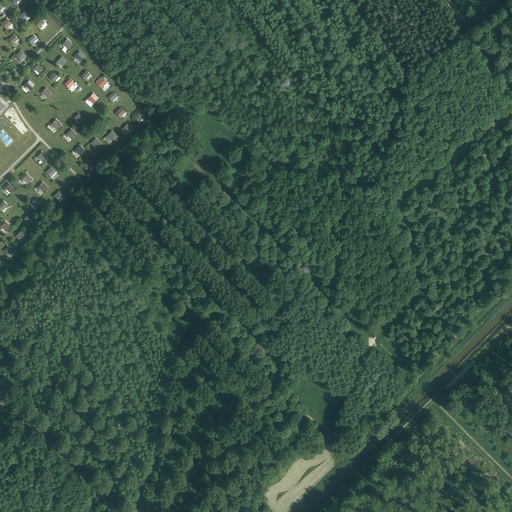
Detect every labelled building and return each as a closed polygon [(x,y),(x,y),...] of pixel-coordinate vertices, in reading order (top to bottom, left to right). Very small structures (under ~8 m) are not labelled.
[(19,17),(24,22),(26,21),(25,20),(28,16),(24,12),(19,17)] [(35,23),(40,28),(42,27),(40,25),(44,22),(40,18),(35,23)] [(1,24),(7,30),(9,28),(8,27),(11,23),(7,19),(1,24)] [(8,40),(13,45),(15,43),(14,42),(18,39),(14,35),(8,40)] [(28,40),(33,45),(35,43),(33,42),(37,38),(33,35),(28,40)] [(63,46),(64,45),(68,49),(72,44),(67,39),(61,45),(63,46)] [(15,56),(20,60),(24,56),(25,58),(26,56),(21,51),(15,56)] [(75,58),(76,57),(80,61),(84,56),(79,51),(74,57),(75,58)] [(56,62),(57,63),(59,62),(62,66),(67,61),(61,56),(56,62)] [(34,71),(35,69),(39,73),(43,69),(38,64),(33,69),(34,71)] [(81,76),(86,81),(87,79),(86,78),(90,74),(86,71),(81,76)] [(50,78),(55,83),(56,81),(55,80),(58,76),(55,73),(50,78)] [(97,83),(102,89),(104,87),(103,86),(106,82),(102,78),(97,83)] [(65,84),(69,88),(72,84),(73,85),(75,84),(70,79),(65,84)] [(23,86),(25,87),(26,86),(30,90),(34,85),(29,80),(23,86)] [(41,93),(42,94),(44,93),(47,97),(51,93),(46,88),(41,93)] [(108,97),(112,101),(117,96),(113,92),(108,97)] [(89,101),(90,99),(94,103),(98,99),(93,94),(88,99),(89,101)] [(116,113),(121,118),(123,117),(122,116),(125,112),(121,108),(116,113)] [(7,117),(12,114),(12,113),(13,112),(11,109),(4,113),(7,117)] [(134,117),(140,122),(141,121),(140,120),(144,116),(140,112),(134,117)] [(75,120),(76,119),(80,122),(84,119),(78,114),(74,118),(75,120)] [(50,125),(52,127),(53,125),(57,129),(61,125),(56,120),(50,125)] [(24,134),(29,129),(24,123),(18,128),(24,134)] [(124,130),(125,129),(129,133),(132,129),(127,124),(122,129),(124,130)] [(67,137),(68,135),(72,139),(76,135),(71,129),(66,135),(67,137)] [(138,133),(142,139),(148,135),(144,129),(138,133)] [(106,137),(107,138),(109,137),(112,141),(117,136),(112,131),(106,137)] [(92,144),(94,143),(97,147),(101,143),(96,138),(91,143),(92,144)] [(74,151),(76,153),(77,152),(80,155),(85,151),(80,145),(74,151)] [(38,159),(39,158),(43,161),(47,157),(42,152),(36,157),(38,159)] [(83,166),(89,172),(90,170),(89,169),(93,166),(88,161),(83,166)] [(46,172),(50,176),(55,171),(51,167),(46,172)] [(22,182),(24,180),(27,184),(32,179),(26,175),(21,180),(22,182)] [(38,189),(39,188),(43,192),(47,187),(42,182),(37,188),(38,189)] [(5,190),(6,189),(10,193),(14,189),(9,184),(4,189),(5,190)] [(54,196),(58,200),(62,197),(63,198),(65,196),(59,191),(54,196)] [(32,206),(33,205),(36,208),(41,204),(36,199),(30,204),(32,206)] [(0,204),(0,208),(2,210),(5,206),(7,208),(8,206),(3,201),(0,204)] [(24,221),(25,220),(29,224),(33,219),(28,214),(23,220),(24,221)] [(0,227),(1,229),(2,228),(6,231),(10,227),(5,222),(0,226),(0,227)] [(16,236),(17,237),(18,236),(22,240),(26,235),(21,230),(16,236)] [(45,241),(39,246),(44,252),(47,249),(48,249),(50,247),(45,241)] [(4,251),(9,255),(12,251),(13,253),(15,251),(9,246),(4,251)]
